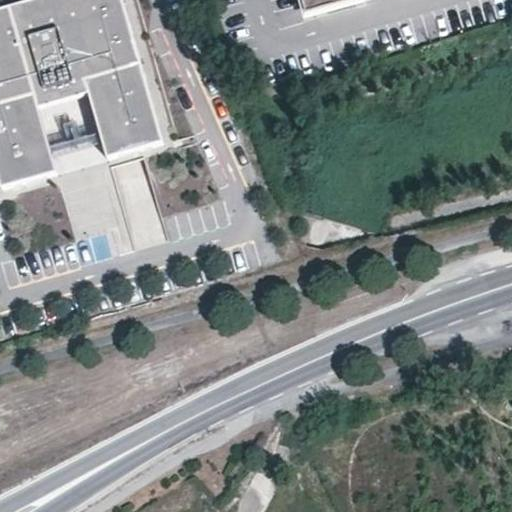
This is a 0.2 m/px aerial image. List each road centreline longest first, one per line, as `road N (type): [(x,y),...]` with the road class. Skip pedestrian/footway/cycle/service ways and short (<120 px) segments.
road 1 (primary): [(141,448),(301,367),(511,286)]
road 2 (primary): [(141,448),(18,511)]
